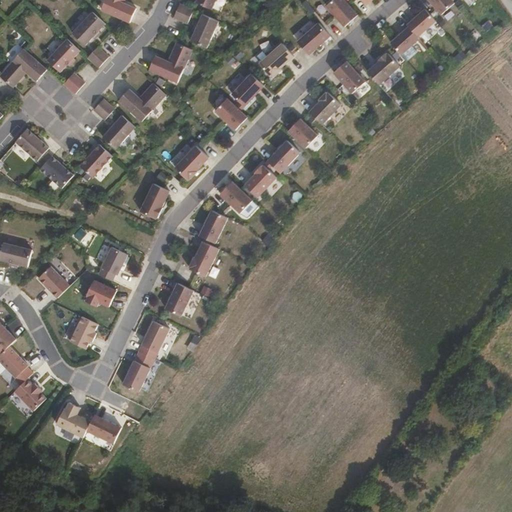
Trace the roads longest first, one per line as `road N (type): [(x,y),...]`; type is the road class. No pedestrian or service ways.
road 1 (residential): [(397,0),(308,77),(174,219),(101,382),(60,370),(23,304),(0,292)]
road 2 (residential): [(0,142),(48,86),(77,111),(168,0)]
